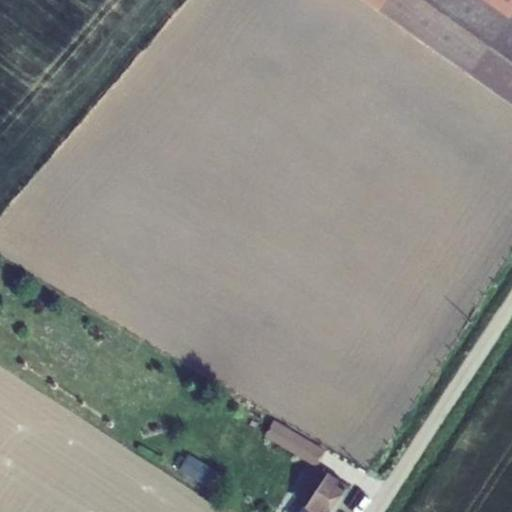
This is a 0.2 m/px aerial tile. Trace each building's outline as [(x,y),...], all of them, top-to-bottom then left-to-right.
[(367,0),(511,101),(511,21),(509,20),(481,0),(367,0)] [(511,0),(481,0),(509,20),(511,18),(511,16),(511,0)] [(275,421),(266,436),(298,456),(308,440),(275,421)] [(308,440),(298,456),(316,466),(325,450),(308,440)] [(331,511),(349,488),(315,466),(295,496),(308,504),(302,511),(331,511)]
